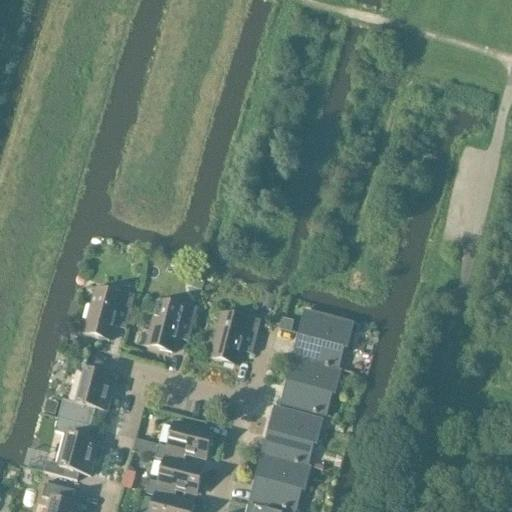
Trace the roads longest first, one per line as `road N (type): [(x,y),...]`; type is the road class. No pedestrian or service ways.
road 1 (residential): [(405,511),(511,87)]
road 2 (residential): [(244,401),(141,374),(104,511)]
